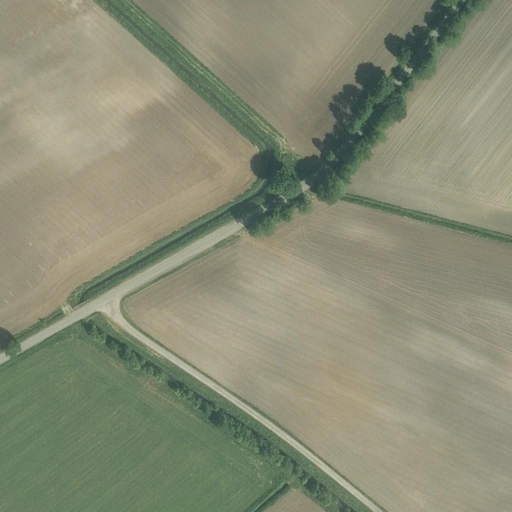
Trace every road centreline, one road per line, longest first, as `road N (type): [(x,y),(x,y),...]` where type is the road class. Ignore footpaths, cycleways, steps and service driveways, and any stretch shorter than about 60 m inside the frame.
road 1 (unclassified): [(0,358),(204,245),(328,164),(462,0)]
road 2 (track): [(100,301),(378,511)]
